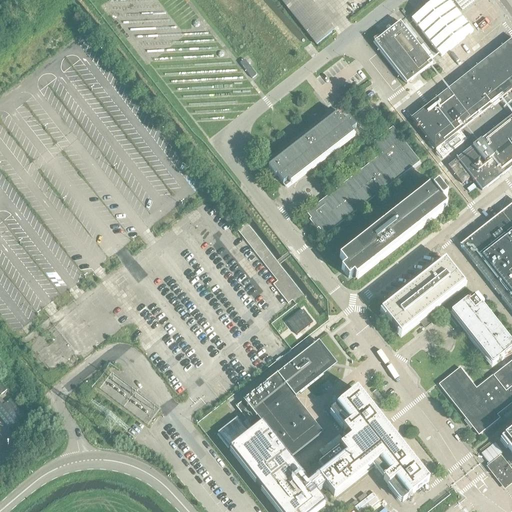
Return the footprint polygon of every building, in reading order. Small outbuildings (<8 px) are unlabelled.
[(280,0),(317,45),(332,34),(304,0),(280,0)] [(435,0),(411,19),(441,57),(473,32),(447,0),(435,0)] [(374,43),(406,84),(432,64),(400,23),(374,43)] [(511,89),(511,39),(411,119),(442,159),(466,140),(459,131),(511,89)] [(240,64),(252,79),(257,75),(245,60),(240,64)] [(351,131),(356,128),(348,118),(343,122),(337,114),(268,167),(275,177),(276,176),(285,187),(353,134),(351,131)] [(511,115),(456,159),(482,191),(511,167),(511,115)] [(306,213),(324,236),(419,162),(392,128),(373,143),(382,154),(306,213)] [(448,166),(462,184),(469,178),(455,160),(448,166)] [(441,201),(446,197),(437,185),(433,188),(430,186),(339,257),(346,266),(341,269),(348,278),(353,274),(355,277),(446,206),(441,201)] [(511,207),(461,247),(511,311),(511,207)] [(304,297),(246,224),(243,220),(244,219),(241,215),(231,223),(237,231),(277,281),(273,285),(288,304),(292,301),(295,304),(304,297)] [(424,316),(464,285),(445,260),(381,310),(401,335),(418,321),(420,324),(426,319),(424,316)] [(511,353),(511,341),(484,307),(487,305),(481,298),(479,299),(477,298),(476,298),(470,302),(467,299),(452,311),(453,312),(452,313),(452,315),(452,316),(451,317),(465,334),(468,332),(495,366),(496,366),(511,353)] [(287,323),(297,335),(313,323),(303,310),(287,323)] [(292,393),(329,365),(329,362),(315,344),(319,342),(318,341),(235,406),(248,422),(241,412),(248,407),(255,416),(256,416),(289,458),(322,433),(295,398),(296,398),(292,393)] [(497,416),(511,403),(511,360),(476,389),(460,368),(439,385),(478,435),(499,419),(497,416)] [(0,384),(21,409),(39,394),(19,370),(8,377),(0,367),(0,384)] [(224,371),(240,391),(244,388),(228,367),(224,371)] [(389,486),(402,503),(429,482),(356,391),(330,412),(347,434),(342,438),(346,443),(318,466),(323,472),(317,477),(325,487),(334,498),(379,462),(389,476),(383,480),(388,487),(389,486)] [(206,397),(216,410),(221,406),(211,393),(206,397)] [(24,417),(11,400),(6,404),(0,397),(0,417),(9,429),(24,417)] [(511,430),(501,440),(511,454),(511,430)] [(309,484),(274,440),(261,450),(249,434),(230,449),(279,511),(314,511),(325,504),(316,493),(325,487),(317,477),(309,484)] [(495,443),(481,454),(488,463),(502,453),(495,443)] [(511,470),(501,456),(487,468),(504,490),(511,483),(511,470)]
